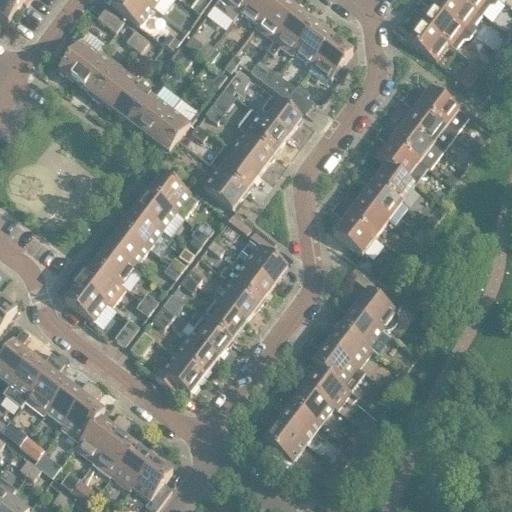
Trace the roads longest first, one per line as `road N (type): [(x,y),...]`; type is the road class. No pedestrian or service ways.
road 1 (residential): [(368,17),(373,89),(302,187),(309,291),(200,442)]
road 2 (unclassified): [(386,511),(497,276),(511,188)]
road 3 (residential): [(200,442),(53,331),(34,281),(0,250)]
